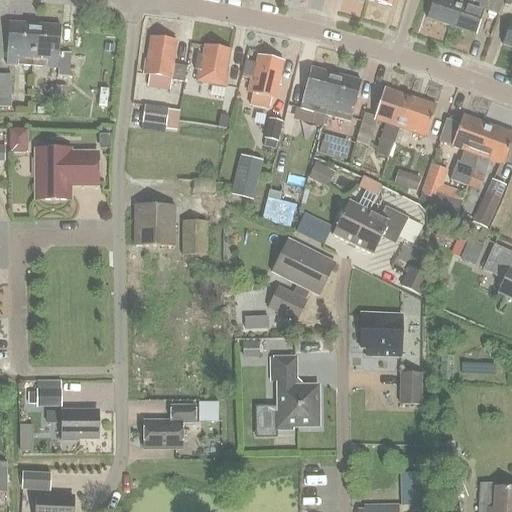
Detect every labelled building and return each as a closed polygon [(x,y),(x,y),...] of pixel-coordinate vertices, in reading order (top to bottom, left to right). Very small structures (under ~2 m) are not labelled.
[(368,0),(368,2),(391,9),(393,0),(368,0)] [(452,28),(461,0),(433,0),(427,20),(452,28)] [(461,0),(452,28),(476,37),(484,13),(488,0),(461,0)] [(511,49),(511,23),(503,46),(511,49)] [(32,69),(35,26),(9,25),(6,67),(32,69)] [(32,69),(58,70),(59,53),(61,28),(35,26),(32,69)] [(184,81),(186,70),(175,68),(175,67),(173,67),(177,43),(151,39),(147,63),(145,63),(143,75),(184,81)] [(205,47),(203,57),(197,56),(195,71),(198,71),(196,84),(226,89),(228,76),(226,76),(230,52),(205,47)] [(58,70),(58,77),(70,78),(71,54),(67,54),(59,53),(58,70)] [(278,87),(284,63),(258,58),(253,81),(251,81),(248,94),(277,101),(280,88),(278,87)] [(241,79),(253,81),(257,64),(245,62),(241,79)] [(325,117),(336,77),(311,70),(300,111),(325,117)] [(10,77),(0,76),(0,109),(10,109),(10,77)] [(350,124),(361,83),(336,77),(325,117),(350,124)] [(67,88),(54,88),(53,107),(66,108),(67,88)] [(401,109),(405,97),(385,90),(374,122),(385,126),(376,155),(391,160),(395,145),(400,131),(407,111),(401,109)] [(269,99),(251,95),(248,106),(267,110),(269,99)] [(400,131),(426,140),(437,108),(405,97),(401,109),(407,111),(400,131)] [(168,110),(144,107),(142,131),(165,133),(168,110)] [(226,130),(228,119),(220,117),(218,129),(226,130)] [(479,137),(483,125),(463,117),(451,148),(463,153),(477,158),(485,139),(479,137)] [(268,121),(264,140),(278,143),(282,124),(268,121)] [(479,159),(468,189),(480,193),(485,179),(490,163),(503,168),(511,144),(511,135),(483,125),(479,137),(485,139),(477,158),(479,159)] [(27,151),(27,128),(8,128),(7,151),(27,151)] [(99,137),(99,151),(110,151),(110,137),(99,137)] [(70,188),(97,188),(97,155),(70,155),(70,151),(35,152),(35,202),(70,202),(70,188)] [(457,162),(450,182),(468,189),(479,159),(477,158),(463,153),(460,163),(457,162)] [(240,157),(231,197),(253,202),(262,162),(240,157)] [(317,163),(309,178),(327,187),(334,172),(317,163)] [(438,199),(448,172),(432,166),(423,193),(438,199)] [(504,189),(490,183),(473,219),(487,226),(504,189)] [(261,220),(290,229),(295,207),(267,199),(261,220)] [(352,248),(369,213),(358,208),(349,204),(332,238),(352,248)] [(174,249),(174,208),(135,207),(134,249),(174,249)] [(381,240),(395,247),(408,221),(385,209),(380,219),(369,213),(352,248),(372,258),(381,240)] [(304,215),(295,233),(324,247),(332,228),(304,215)] [(207,223),(183,223),(183,256),(207,256),(207,223)] [(482,244),(486,235),(480,232),(475,240),(482,244)] [(278,289),(271,305),(268,310),(296,324),(306,303),(304,302),(309,294),(319,298),(335,266),(287,242),(271,275),(297,288),(293,296),(278,289)] [(511,299),(511,254),(494,246),(483,272),(504,281),(498,294),(511,299)] [(429,277),(411,268),(402,286),(420,295),(429,277)] [(401,358),(402,318),(361,317),(360,350),(366,350),(365,358),(401,358)] [(259,344),(242,344),(243,358),(259,358),(259,344)] [(275,416),(275,432),(291,432),(291,429),(318,429),(318,389),(303,389),(295,381),(295,361),(271,361),(271,384),(277,384),(278,416),(275,416)] [(422,376),(400,376),(400,406),(422,406),(422,376)] [(37,405),(37,407),(62,407),(62,392),(37,392),(37,394),(37,405)] [(28,394),(28,405),(37,405),(37,394),(28,394)] [(143,425),(144,451),(181,451),(181,425),(195,425),(195,409),(171,409),(171,424),(143,425)] [(97,414),(61,414),(46,414),(46,424),(61,425),(61,444),(78,444),(78,440),(97,440),(97,414)] [(50,491),(50,476),(22,474),(22,490),(50,491)] [(427,474),(406,475),(404,475),(404,505),(427,505),(427,474)] [(511,511),(511,490),(494,490),(494,486),(477,485),(476,510),(486,510),(486,511),(511,511)] [(35,511),(72,511),(73,500),(36,498),(35,511)]
